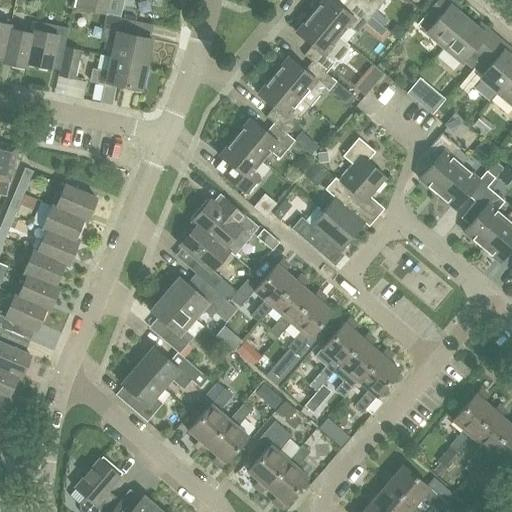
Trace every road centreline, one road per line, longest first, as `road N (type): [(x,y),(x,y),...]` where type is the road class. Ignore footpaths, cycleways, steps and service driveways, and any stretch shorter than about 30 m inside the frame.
road 1 (residential): [(163,136),(60,382)]
road 2 (residential): [(225,511),(91,393),(60,382)]
road 3 (residential): [(319,511),(359,447),(435,361)]
road 4 (residential): [(163,136),(0,98)]
road 5 (residential): [(196,65),(228,80),(291,0)]
road 6 (residential): [(60,382),(39,511)]
road 7 (residential): [(397,219),(420,138),(389,108)]
